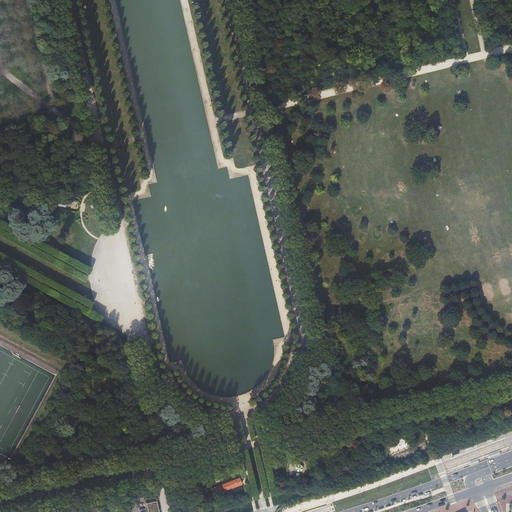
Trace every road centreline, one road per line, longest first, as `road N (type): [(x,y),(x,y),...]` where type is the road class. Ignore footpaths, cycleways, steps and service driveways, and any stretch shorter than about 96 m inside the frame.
road 1 (track): [(68,0),(156,382)]
road 2 (track): [(165,367),(127,198),(151,181),(110,0)]
road 3 (track): [(302,349),(226,0)]
road 4 (track): [(0,492),(145,459),(149,477),(0,511)]
road 5 (track): [(210,121),(465,61)]
road 6 (track): [(258,442),(511,383)]
road 7 (motorway): [(511,446),(321,511)]
road 8 (track): [(0,230),(92,280),(119,224),(131,221)]
road 9 (motorway): [(352,511),(511,456)]
road 10 (track): [(28,0),(54,108),(0,123)]
road 11 (track): [(0,261),(145,338)]
road 12 (track): [(125,329),(157,485)]
road 13 (primary): [(477,467),(352,511)]
road 14 (track): [(0,68),(102,147)]
